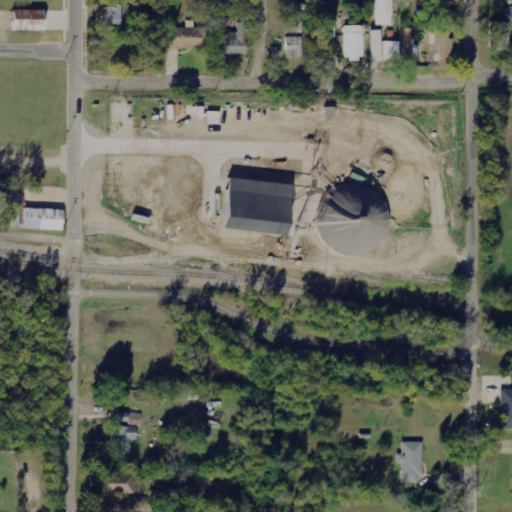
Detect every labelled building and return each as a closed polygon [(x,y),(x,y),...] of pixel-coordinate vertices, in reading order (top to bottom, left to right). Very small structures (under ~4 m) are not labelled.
[(104,25),(123,25),(122,7),(103,8),(104,25)] [(44,31),(43,10),(13,11),(13,31),(44,31)] [(302,33),(302,21),(285,22),(285,33),(302,33)] [(226,54),(246,55),(247,23),(237,23),(237,33),(226,33),(226,54)] [(509,23),(491,23),(491,51),(509,52),(509,23)] [(449,25),(430,25),(429,62),(448,62),(449,25)] [(365,26),(345,26),(345,60),(364,60),(365,26)] [(167,49),(204,48),(203,28),(166,29),(167,49)] [(404,29),(404,58),(419,58),(419,46),(412,46),(413,29),(404,29)] [(371,63),(382,62),(381,31),(370,31),(371,63)] [(287,38),(288,58),(302,57),(302,38),(287,38)] [(399,61),(400,42),(383,41),(382,61),(399,61)] [(136,103),(114,104),(115,139),(137,138),(136,103)] [(317,226),(319,229),(330,254),(357,256),(386,243),(388,216),(375,187),(346,185),(329,192),(328,202),(318,207),(317,226)] [(63,210),(24,209),(23,229),(63,231),(63,210)] [(511,389),(500,390),(501,429),(511,428),(511,389)] [(112,425),(111,453),(130,453),(130,440),(136,440),(137,426),(141,426),(141,414),(117,413),(116,425),(112,425)] [(422,442),(402,442),(402,454),(397,454),(397,465),(402,465),(402,483),(422,483),(422,442)] [(107,495),(141,494),(140,474),(106,475),(107,495)]
